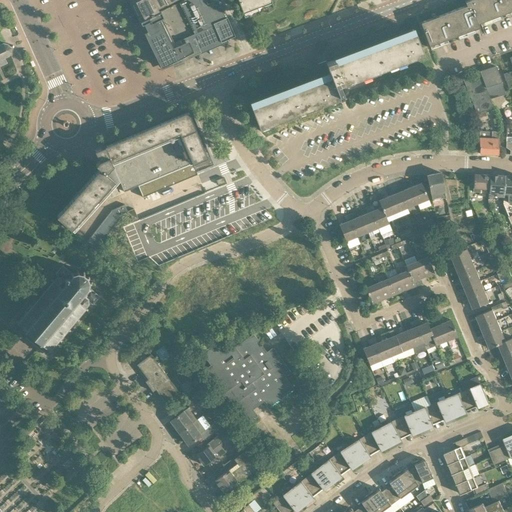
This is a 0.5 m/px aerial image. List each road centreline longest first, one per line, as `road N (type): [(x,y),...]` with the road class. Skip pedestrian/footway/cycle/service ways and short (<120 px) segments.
road 1 (residential): [(502,404),(449,289),(360,323),(313,208)]
road 2 (residential): [(111,363),(112,349),(178,272),(278,231),(294,208)]
road 3 (tertiary): [(208,77),(413,0)]
road 4 (residential): [(313,208),(391,168),(511,164)]
road 5 (residential): [(294,208),(250,159),(208,77)]
road 6 (residential): [(111,363),(84,366),(47,408),(0,359)]
road 7 (residential): [(425,445),(382,464),(316,511)]
road 8 (tertiary): [(88,121),(208,77)]
